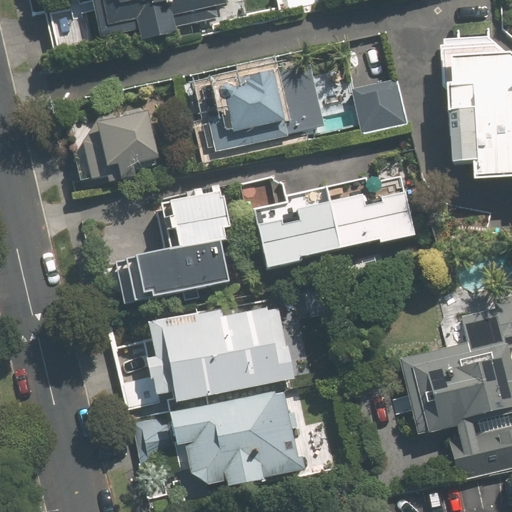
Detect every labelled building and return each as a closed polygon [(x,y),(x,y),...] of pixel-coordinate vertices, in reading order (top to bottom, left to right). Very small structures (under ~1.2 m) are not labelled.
[(103,0),(111,33),(148,25),(151,38),(184,30),(182,18),(238,6),(236,0),(103,0)] [(489,158),(490,176),(511,174),(511,49),(493,35),(450,37),(457,159),(489,158)] [(209,85),(223,149),(329,126),(315,62),(209,85)] [(403,76),(356,86),(366,133),(414,123),(403,76)] [(90,141),(98,177),(169,161),(156,104),(104,116),(90,141)] [(166,295),(231,281),(222,240),(241,236),(231,189),(180,199),(189,243),(157,249),(166,295)] [(268,223),(277,267),(424,234),(414,191),(391,196),(392,199),(375,203),(373,192),(307,207),(309,218),(293,221),(292,218),(268,223)] [(469,342),(407,357),(425,433),(463,424),(466,436),(454,439),(464,479),(511,467),(511,294),(496,298),(498,306),(463,315),(469,342)] [(182,390),(184,400),(297,377),(282,305),(231,315),(228,302),(150,318),(166,394),(182,390)] [(287,386),(178,408),(195,492),(305,469),(287,386)]
